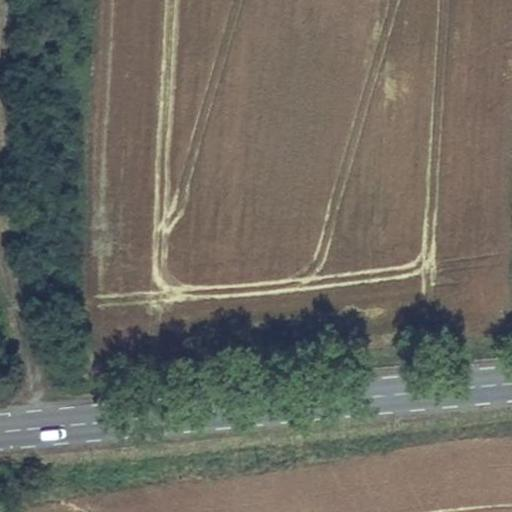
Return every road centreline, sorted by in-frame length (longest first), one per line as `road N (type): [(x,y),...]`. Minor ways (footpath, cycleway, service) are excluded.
road 1 (primary): [(511,384),(0,430)]
road 2 (track): [(35,427),(25,331),(0,235)]
